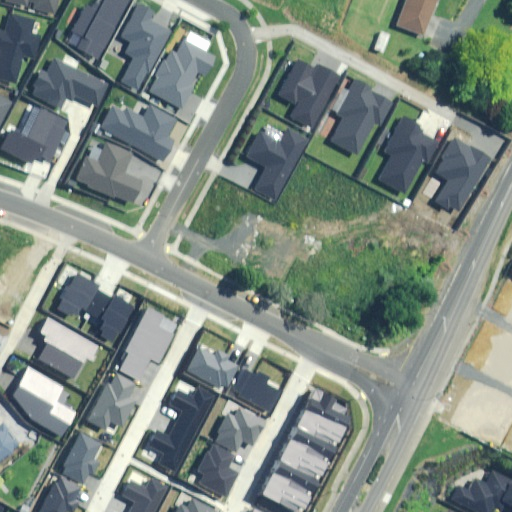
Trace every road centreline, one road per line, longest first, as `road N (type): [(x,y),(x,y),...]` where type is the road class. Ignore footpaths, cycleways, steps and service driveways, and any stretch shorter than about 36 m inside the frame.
road 1 (residential): [(143,257),(247,59),(247,30)]
road 2 (residential): [(94,511),(210,294)]
road 3 (residential): [(247,30),(289,28),(453,116)]
road 4 (secondary): [(412,395),(511,207)]
road 5 (residential): [(230,511),(319,348)]
road 6 (residential): [(143,257),(0,202)]
road 7 (secondary): [(350,511),(412,395)]
road 8 (residential): [(319,348),(210,294)]
